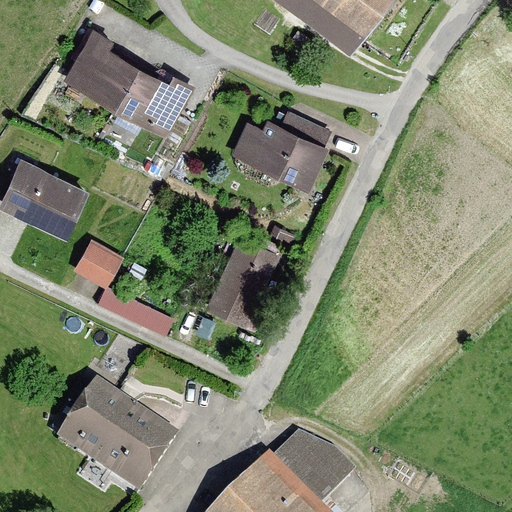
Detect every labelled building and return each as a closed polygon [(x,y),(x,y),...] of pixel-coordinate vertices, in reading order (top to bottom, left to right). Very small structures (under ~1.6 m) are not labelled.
[(277,0),(355,56),(395,0),(277,0)] [(116,44),(94,32),(64,86),(167,142),(197,89),(174,77),(170,85),(111,53),(116,44)] [(249,124),(233,156),(311,194),(332,152),(326,149),(334,132),(290,111),(283,127),(271,121),(265,132),(249,124)] [(0,173),(0,206),(68,240),(91,193),(21,159),(12,179),(0,173)] [(246,227),(206,310),(229,321),(270,238),(246,227)] [(93,241),(76,273),(106,289),(99,303),(170,341),(180,322),(112,286),(127,258),(93,241)] [(99,384),(60,443),(144,499),(183,440),(99,384)] [(330,511),(325,507),(359,474),(334,453),(301,436),(224,511),(330,511)]
